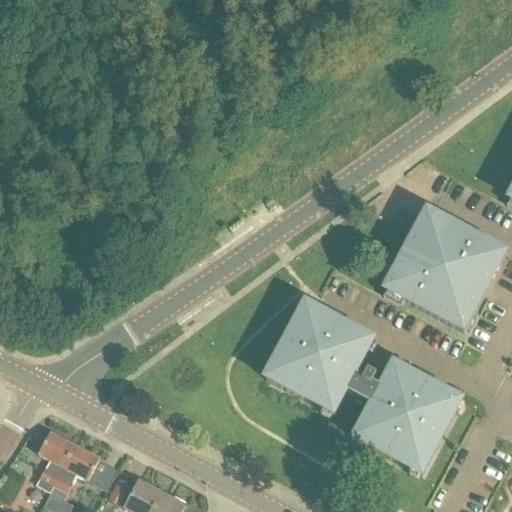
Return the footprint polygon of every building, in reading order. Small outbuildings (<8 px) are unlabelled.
[(418,236),(386,295),(387,296),(390,291),(398,296),(396,299),(405,304),(404,305),(463,336),(464,335),(460,332),(464,324),(468,326),(472,318),(473,318),(483,299),(479,297),(487,282),(491,284),(505,259),(427,218),(426,219),(431,221),(427,230),(423,228),(418,236)] [(372,347),(373,346),(316,315),(315,317),(314,320),(305,315),(307,310),(305,309),(287,343),(288,344),(285,350),(284,350),(271,373),(273,374),(273,373),(276,375),(271,384),(267,382),(266,383),(323,414),(324,412),(325,409),(334,414),(332,418),(333,419),(346,397),(372,411),(360,434),(361,434),(362,434),(364,435),(360,445),(355,442),(354,444),(411,474),(412,473),(413,470),(423,475),(420,479),(422,480),(440,446),(439,446),(442,439),(443,440),(456,416),(454,416),(451,415),(456,405),(460,408),(461,406),(404,376),(402,380),(393,375),(396,371),(394,370),(389,379),(363,364),(367,356),(363,354),(368,345),(372,347)] [(75,451),(51,438),(39,460),(50,465),(36,490),(50,498),(75,451)] [(75,451),(50,498),(64,505),(77,479),(88,485),(99,464),(75,451)] [(119,482),(108,503),(121,510),(131,488),(119,482)] [(154,511),(161,499),(139,487),(124,511),(154,511)] [(161,499),(154,511),(182,511),(183,511),(161,499)]
